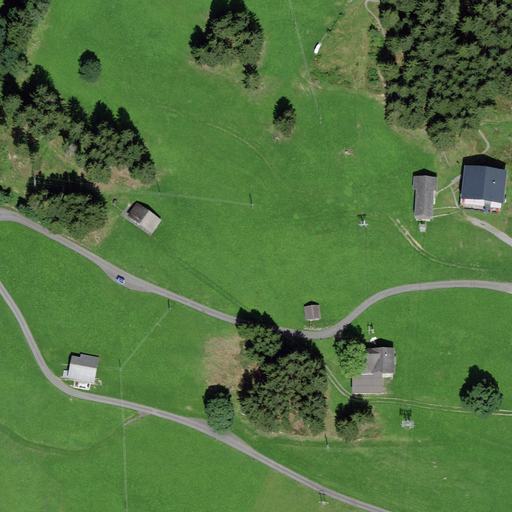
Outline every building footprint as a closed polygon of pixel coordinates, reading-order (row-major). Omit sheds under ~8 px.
[(465,206),(498,210),(502,179),(468,176),(465,206)] [(160,225),(136,209),(128,220),(153,236),(160,225)] [(319,304),(305,306),(306,321),(321,319),(319,304)] [(354,357),(354,392),(381,392),(382,373),(391,373),(391,351),(375,351),(375,357),(354,357)] [(79,361),(70,360),(67,380),(96,384),(100,357),(80,354),(79,361)]
